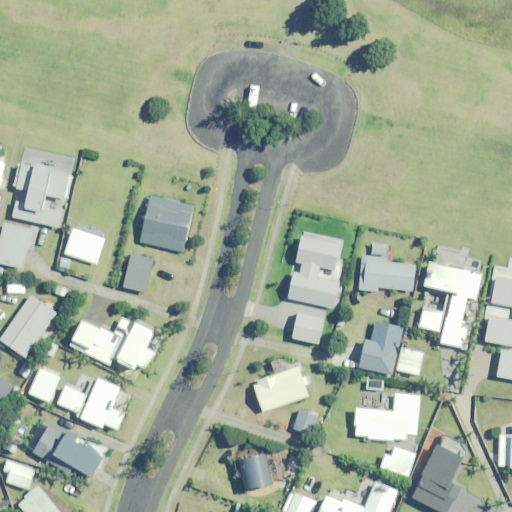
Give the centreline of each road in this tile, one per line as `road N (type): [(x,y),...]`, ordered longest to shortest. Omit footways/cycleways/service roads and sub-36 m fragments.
road 1 (residential): [(124,511),(207,322),(250,146)]
road 2 (residential): [(278,152),(232,327),(152,511)]
road 3 (residential): [(250,146),(206,121),(212,85),(233,73),(279,76),(323,92),(334,122),(323,151),(278,152)]
